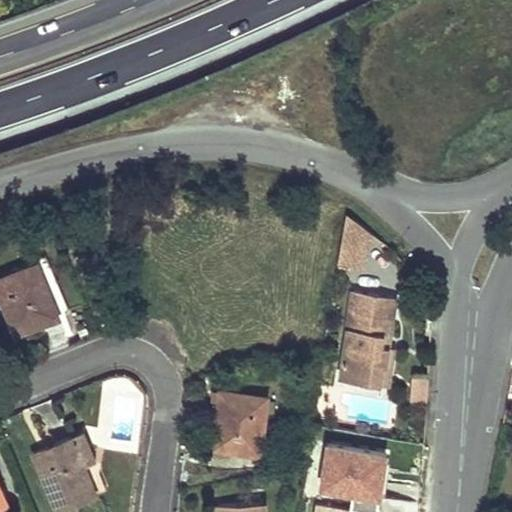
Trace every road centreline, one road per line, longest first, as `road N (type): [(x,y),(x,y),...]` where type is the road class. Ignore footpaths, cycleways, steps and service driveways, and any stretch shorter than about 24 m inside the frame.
road 1 (unclassified): [(378,189),(288,153),(210,146),(109,156),(0,188)]
road 2 (trunk): [(0,100),(251,0)]
road 3 (trunk): [(128,0),(0,51)]
road 4 (tertiary): [(458,285),(464,420)]
road 5 (unclassified): [(458,285),(378,189)]
road 6 (unclassified): [(500,186),(439,196),(378,189)]
